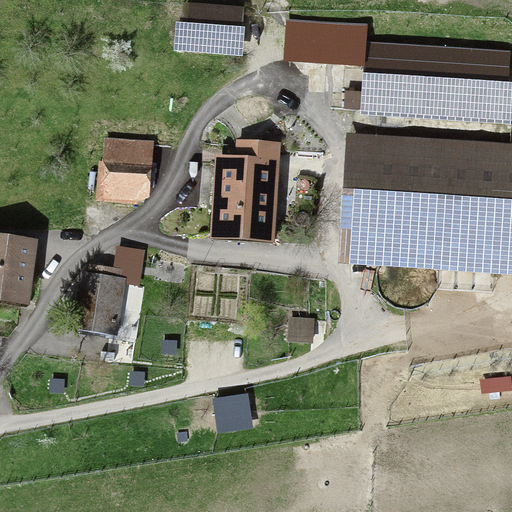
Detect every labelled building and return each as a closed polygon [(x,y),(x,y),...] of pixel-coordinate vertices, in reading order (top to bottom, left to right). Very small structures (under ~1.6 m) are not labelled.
[(236,13),(186,9),(183,45),(205,46),(234,49),(234,39),(236,13)] [(505,122),(509,55),(369,45),(367,63),(368,63),(372,64),(369,111),(365,111),(365,112),(505,122)] [(102,162),(100,184),(148,189),(150,166),(141,165),(143,144),(107,141),(106,163),(102,162)] [(511,152),(352,142),(345,243),(511,253),(511,152)] [(274,149),(244,147),(243,165),(223,164),(218,234),(269,237),(274,149)] [(0,295),(23,299),(29,248),(0,243),(0,295)] [(85,277),(77,327),(116,333),(124,283),(117,282),(119,271),(93,267),(92,278),(85,277)] [(314,320),(292,319),(290,341),(312,342),(314,320)]
